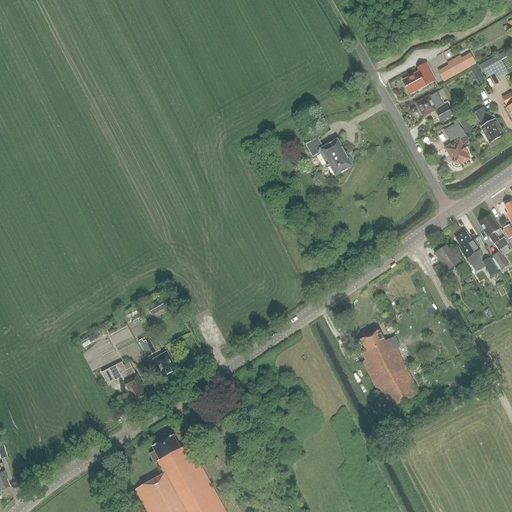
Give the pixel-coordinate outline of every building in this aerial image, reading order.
[(503,53),(479,66),(482,71),(506,58),(503,53)] [(460,56),(447,63),(454,77),(468,69),(460,56)] [(410,95),(435,81),(425,64),(417,69),(419,72),(403,81),(410,95)] [(424,116),(444,105),(436,93),(417,104),(424,116)] [(511,120),(511,105),(510,106),(509,104),(511,102),(511,94),(511,93),(502,98),(508,108),(506,109),(511,120)] [(448,106),(436,113),(441,122),(453,116),(448,106)] [(489,143),(503,135),(495,120),(494,120),(489,111),(477,118),(481,127),(489,143)] [(470,158),(467,153),(469,152),(465,146),(469,144),(466,138),(467,138),(463,130),(462,130),(458,123),(444,131),(452,145),(445,149),(452,161),(452,164),(453,166),(457,168),(461,166),(463,163),(470,158)] [(330,165),(336,176),(341,173),(341,174),(348,170),(347,169),(352,166),(351,164),(352,163),(347,152),(345,153),(342,148),(337,140),(323,148),(318,138),(305,145),(312,158),(320,154),(327,167),(330,165)] [(511,202),(505,206),(508,213),(506,214),(511,224),(503,229),(511,245),(511,202)] [(479,223),(499,252),(509,245),(504,238),(500,241),(494,233),(499,229),(490,216),(479,223)] [(466,232),(457,238),(464,248),(461,250),(471,264),(478,259),(483,256),(479,250),(480,249),(474,241),(473,242),(466,232)] [(447,272),(460,263),(454,254),(453,255),(446,246),(436,253),(443,262),(441,263),(447,272)] [(501,271),(509,265),(499,252),(492,257),(501,271)] [(491,258),(482,263),(490,278),(499,273),(491,258)] [(465,264),(456,270),(463,280),(471,274),(465,264)] [(161,301),(147,309),(152,317),(166,308),(161,301)] [(387,410),(419,394),(396,349),(394,350),(388,340),(385,342),(380,331),(360,341),(366,352),(362,354),(365,361),(362,363),(387,410)] [(96,333),(88,338),(90,343),(99,338),(96,333)] [(143,339),(139,341),(148,357),(154,354),(148,343),(146,341),(144,342),(143,339)] [(162,350),(156,339),(148,343),(154,354),(162,350)] [(163,377),(176,370),(168,353),(154,360),(163,377)] [(145,393),(129,363),(123,366),(122,363),(102,373),(108,385),(122,378),(129,390),(132,388),(137,397),(145,393)] [(225,511),(199,464),(196,465),(193,459),(190,461),(183,449),(181,450),(173,436),(152,448),(155,453),(149,456),(154,465),(158,463),(164,475),(136,490),(147,511),(225,511)] [(0,490),(8,487),(6,482),(7,477),(5,471),(0,473),(0,472),(0,490)]
